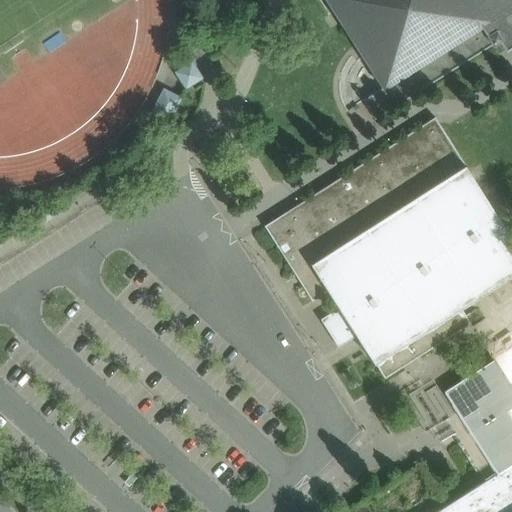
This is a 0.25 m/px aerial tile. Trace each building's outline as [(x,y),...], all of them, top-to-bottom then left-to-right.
[(511,0),(327,0),(383,87),(362,100),(375,120),(493,45),(494,47),(502,41),(507,49),(511,46),(511,0)] [(191,62),(177,72),(176,71),(175,72),(176,74),(185,88),(186,90),(188,89),(187,88),(202,79),(202,80),(204,79),(203,77),(202,77),(193,63),(192,61),(191,62)] [(180,98),(165,90),(165,89),(164,88),(163,90),(153,110),(152,111),(154,112),(169,120),(168,120),(170,121),(171,119),(181,100),(182,98),(181,97),(180,98)] [(436,117),(266,226),(313,301),(330,290),(313,264),(467,166),(436,117)] [(511,236),(467,166),(313,264),(330,290),(340,307),(358,335),(376,363),(386,377),(471,322),(462,308),(511,275),(511,236)] [(340,307),(322,319),(339,347),(358,335),(340,307)] [(492,477),(436,511),(511,511),(511,416),(507,410),(511,406),(511,386),(494,359),(446,390),(498,473),(492,477)]
